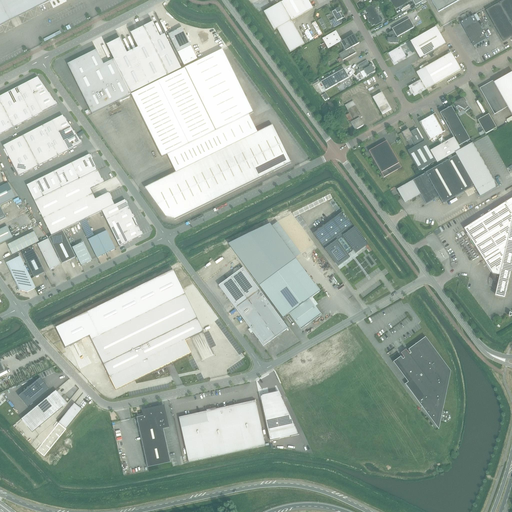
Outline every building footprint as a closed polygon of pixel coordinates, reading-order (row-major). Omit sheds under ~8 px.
[(0,0),(0,26),(0,25),(0,24),(38,5),(39,7),(51,0),(0,0)] [(308,0),(285,0),(281,3),(264,12),(274,31),(277,29),(290,52),(305,44),(291,21),(313,8),(308,0)] [(389,0),(395,10),(411,1),(410,0),(389,0)] [(431,0),(438,12),(460,0),(431,0)] [(511,0),(504,0),(500,2),(486,11),(503,42),(511,36),(511,0)] [(367,16),(372,26),(375,24),(375,25),(381,22),(381,21),(382,21),(382,20),(382,19),(382,18),(381,18),(380,18),(379,18),(374,9),(375,8),(373,5),(365,10),(367,13),(368,12),(369,14),(367,16)] [(335,18),(330,21),(334,28),(342,23),(340,20),(342,19),(341,16),(342,15),(340,12),(341,12),(341,11),(339,8),(335,10),(335,11),(332,13),(335,18)] [(460,23),(464,29),(474,46),(487,39),(480,28),(483,26),(476,14),(474,16),(473,15),(460,23)] [(387,39),(388,41),(388,42),(389,43),(391,44),(398,44),(398,39),(397,39),(397,37),(414,28),(409,19),(392,29),(393,31),(388,34),(390,37),(390,39),(387,39)] [(153,22),(144,27),(131,33),(138,48),(127,53),(120,39),(107,45),(114,60),(113,60),(130,94),(168,76),(181,69),(165,35),(160,37),(153,22)] [(313,26),(310,27),(315,40),(328,35),(324,25),(320,27),(318,22),(312,24),(313,26)] [(446,44),(436,27),(410,42),(420,59),(446,44)] [(168,35),(177,53),(191,46),(182,28),(168,35)] [(341,42),(342,42),(336,31),(322,39),(328,50),(341,42)] [(354,35),(347,38),(352,47),(345,51),(339,54),(343,61),(356,53),(353,47),(359,43),(354,35)] [(352,47),(347,38),(342,42),(341,42),(345,51),(352,47)] [(399,48),(389,54),(394,63),(406,57),(403,53),(402,53),(399,48)] [(92,114),(130,95),(130,94),(113,60),(104,65),(96,50),(67,64),(92,114)] [(224,149),(257,133),(249,115),(253,113),(223,50),(185,68),(131,95),(162,158),(167,155),(176,173),(224,149)] [(438,60),(448,78),(461,70),(451,53),(438,60)] [(426,90),(448,78),(438,60),(416,73),(421,80),(409,87),(414,96),(426,90)] [(369,64),(360,69),(356,71),(358,74),(364,71),(367,76),(375,72),(371,65),(370,65),(369,64)] [(344,69),(339,72),(320,82),(325,91),(349,78),(344,69)] [(494,115),(507,107),(511,115),(511,72),(494,83),(493,81),(480,89),(494,115)] [(38,78),(0,96),(0,134),(57,105),(38,78)] [(373,98),(377,106),(382,115),(391,110),(382,93),(373,98)] [(465,110),(466,111),(470,109),(468,106),(468,107),(465,102),(466,102),(463,98),(454,103),(456,107),(458,106),(465,110)] [(355,105),(353,101),(345,106),(347,110),(354,121),(351,123),(355,130),(363,126),(359,119),(362,117),(355,105)] [(470,140),(452,108),(440,114),(454,138),(459,146),(470,140)] [(426,119),(436,136),(445,131),(435,114),(426,119)] [(488,114),(478,121),(485,134),(496,128),(488,114)] [(19,176),(82,144),(63,116),(4,146),(19,176)] [(436,136),(426,119),(419,123),(429,140),(436,136)] [(166,218),(175,220),(291,163),(272,126),(257,133),(176,173),(145,188),(166,218)] [(416,129),(410,132),(408,129),(402,133),(407,141),(411,148),(414,146),(415,147),(424,142),(423,142),(416,129)] [(430,151),(436,161),(437,163),(460,150),(459,146),(454,138),(430,151)] [(384,178),(390,174),(401,168),(386,141),(369,151),(384,178)] [(415,147),(407,151),(419,171),(436,161),(430,151),(425,141),(423,142),(424,142),(415,147)] [(455,153),(456,156),(426,173),(413,180),(397,189),(399,194),(400,194),(405,202),(420,194),(425,203),(426,204),(430,202),(439,197),(443,204),(474,186),(477,193),(495,183),(472,143),(464,148),(455,153)] [(114,205),(109,193),(95,200),(90,189),(103,183),(90,155),(27,186),(52,236),(102,211),(114,205)] [(0,205),(15,198),(8,183),(0,187),(0,205)] [(511,198),(501,206),(464,229),(492,274),(494,274),(498,281),(496,289),(506,292),(511,265),(511,198)] [(114,205),(102,211),(120,247),(142,235),(138,227),(125,200),(115,205),(114,205)] [(364,242),(365,241),(355,227),(354,228),(342,212),(313,234),(325,250),(335,263),(336,263),(338,266),(349,258),(346,255),(353,250),(354,250),(356,253),(366,245),(364,242)] [(7,227),(0,230),(0,243),(13,238),(7,227)] [(49,238),(53,246),(62,264),(76,257),(67,239),(63,231),(49,238)] [(106,231),(97,236),(88,240),(97,258),(115,249),(106,231)] [(12,255),(39,242),(34,232),(7,245),(12,255)] [(48,239),(38,245),(50,270),(61,265),(48,239)] [(83,243),(72,248),(81,266),(92,261),(83,243)] [(45,272),(34,250),(23,255),(34,278),(45,272)] [(36,289),(20,257),(6,264),(19,290),(27,292),(36,288),(36,289)] [(295,259),(259,286),(283,318),(289,314),(301,330),(321,315),(314,305),(315,303),(311,297),(319,291),(295,259)] [(235,308),(260,290),(243,268),(219,286),(235,308)] [(260,290),(235,308),(263,347),(288,329),(260,290)] [(110,377),(109,377),(116,390),(191,353),(185,341),(203,332),(185,294),(91,340),(110,377)] [(405,385),(411,393),(426,413),(427,412),(436,425),(447,373),(423,340),(415,346),(415,345),(408,350),(409,351),(407,352),(406,350),(405,350),(406,351),(402,354),(401,353),(401,354),(403,356),(401,358),(401,357),(393,362),(393,363),(395,362),(409,382),(405,385)] [(18,396),(28,408),(50,390),(40,378),(18,396)] [(56,391),(21,419),(32,433),(67,404),(56,391)] [(262,396),(260,397),(270,441),(299,435),(280,398),(279,398),(278,393),(263,396),(262,396)] [(223,456),(265,446),(256,406),(255,401),(239,404),(216,409),(216,410),(213,410),(223,456)] [(74,404),(36,451),(44,457),(82,410),(74,404)] [(170,463),(163,429),(169,428),(164,405),(142,410),(143,416),(137,418),(148,468),(148,467),(169,462),(170,463)] [(213,410),(207,412),(207,411),(206,411),(206,412),(179,418),(189,463),(223,456),(213,410)]
